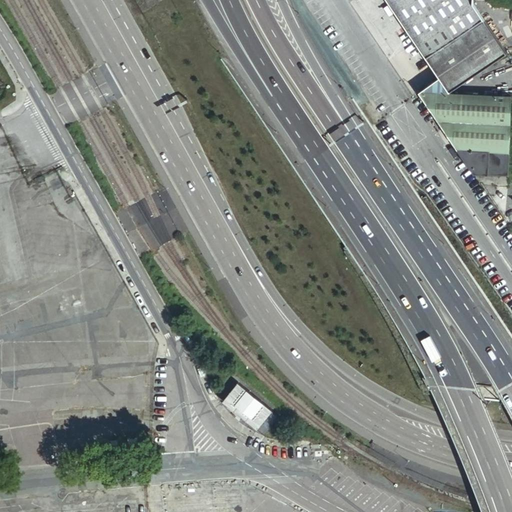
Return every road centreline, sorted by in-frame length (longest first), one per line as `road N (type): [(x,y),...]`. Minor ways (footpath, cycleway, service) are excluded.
road 1 (trunk): [(288,110),(449,360),(511,507)]
road 2 (primary): [(133,68),(286,330),(382,409)]
road 3 (unclassified): [(44,111),(173,342),(210,465)]
road 4 (trunk): [(511,376),(351,142)]
road 5 (unclassified): [(0,484),(210,465)]
road 6 (trunk): [(351,142),(255,0)]
road 7 (trunk): [(351,142),(354,128),(280,0)]
road 8 (primary): [(382,409),(398,429),(426,441),(511,459)]
road 9 (trunk): [(207,0),(268,93),(288,110)]
road 10 (primary): [(511,436),(382,409)]
road 11 (unclassified): [(210,465),(254,469),(330,511)]
road 12 (trunk): [(228,0),(288,110)]
